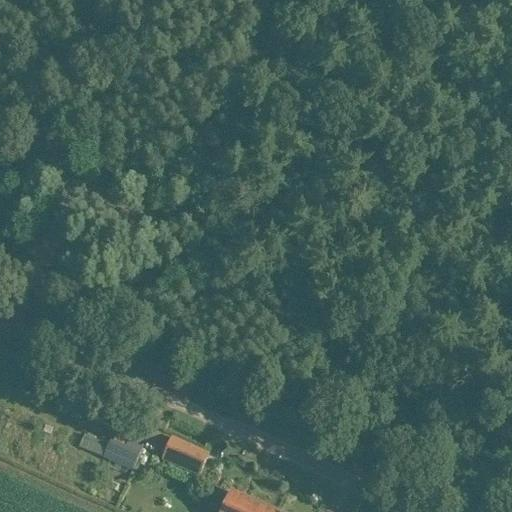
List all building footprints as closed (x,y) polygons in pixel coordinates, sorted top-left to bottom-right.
[(105,240),(125,250),(126,249),(125,249),(130,238),(131,238),(131,237),(111,227),(111,228),(111,229),(106,239),(105,239),(105,240)] [(90,449),(103,455),(102,459),(132,473),(140,455),(110,442),(109,442),(98,437),(97,440),(94,439),(90,449)] [(169,464),(180,468),(199,477),(208,456),(179,443),(169,464)] [(144,467),(148,458),(141,455),(137,464),(144,467)] [(273,511),(239,496),(231,511),(273,511)]
